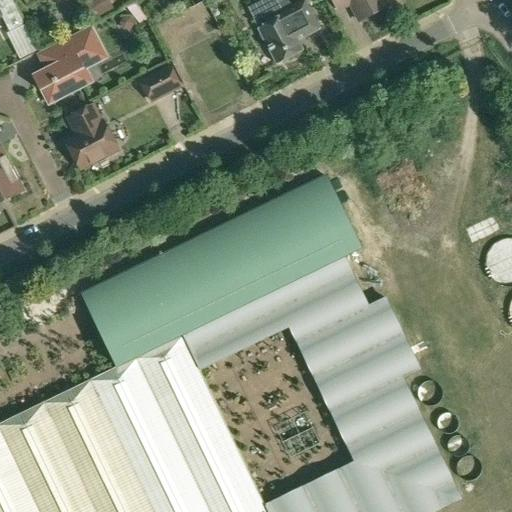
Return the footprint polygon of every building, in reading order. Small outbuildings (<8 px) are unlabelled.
[(16,43),(31,35),(13,0),(0,0),(0,19),(3,18),(10,32),(16,43)] [(97,18),(109,12),(103,0),(89,0),(88,1),(97,18)] [(283,0),(279,2),(252,16),(259,28),(261,32),(258,36),(262,42),(266,42),(278,64),(304,50),(298,40),(321,28),(306,0),(304,0),(292,6),(288,0),(283,0)] [(333,0),(339,11),(352,4),(356,5),(355,7),(361,19),(360,20),(360,21),(388,7),(384,0),(333,0)] [(50,103),(85,85),(78,71),(106,57),(92,28),(37,57),(44,70),(33,76),(41,91),(43,89),(50,103)] [(170,65),(167,67),(142,80),(152,101),(181,87),(170,65)] [(81,134),(67,141),(81,169),(119,150),(105,122),(103,123),(93,104),(68,117),(75,130),(78,128),(81,134)] [(0,144),(0,174),(13,168),(1,144),(0,144)] [(13,168),(0,174),(0,211),(6,208),(3,202),(25,191),(13,168)] [(83,301),(116,367),(183,335),(189,348),(351,270),(370,260),(331,180),(83,301)] [(511,283),(511,242),(491,242),(491,284),(511,283)] [(371,312),(351,270),(189,348),(205,379),(293,336),(358,469),(269,511),(457,511),(468,507),(408,384),(425,376),(389,303),(371,312)] [(116,367),(0,423),(0,511),(269,511),(205,379),(189,348),(183,335),(116,367)]
